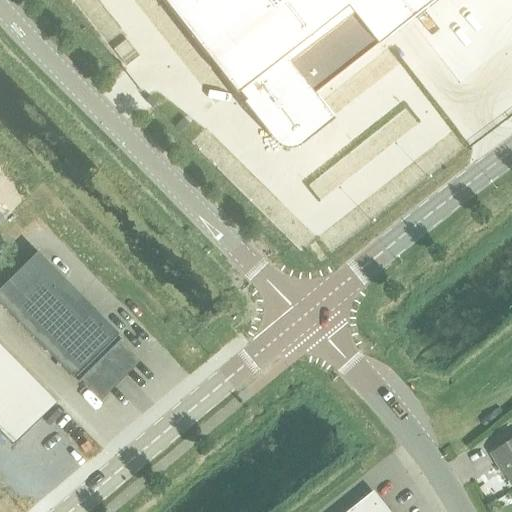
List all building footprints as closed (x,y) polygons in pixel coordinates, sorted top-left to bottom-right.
[(161,0),(237,95),(239,94),(240,93),(246,101),(249,105),(252,109),(255,113),(259,117),(262,121),(265,125),(268,129),(271,133),(274,137),(277,141),(280,144),(284,146),(288,147),(292,147),(296,145),(300,143),(303,140),(307,137),(311,134),(315,131),(319,128),(328,121),(324,116),(321,112),(317,108),(314,103),(311,99),(315,96),(320,92),(353,66),(380,44),(393,34),(409,22),(436,0),(161,0)] [(146,101),(148,103),(150,106),(152,107),(152,108),(153,106),(155,105),(156,103),(154,101),(152,99),(150,97),(149,98),(147,99),(146,101)] [(178,125),(175,127),(177,129),(179,131),(180,133),(184,129),(186,128),(189,124),(189,123),(188,123),(185,120),(185,119),(184,119),(182,121),(178,125)] [(66,280),(38,252),(0,288),(0,304),(74,379),(77,377),(80,375),(82,377),(78,381),(80,382),(83,379),(101,398),(114,385),(112,384),(123,373),(125,374),(137,362),(119,343),(122,340),(121,339),(117,343),(115,340),(117,337),(120,334),(105,320),(97,327),(58,288),(66,280)] [(57,403),(0,344),(0,432),(14,446),(57,403)] [(511,441),(492,454),(499,467),(503,465),(511,480),(511,441)] [(387,511),(373,494),(350,511),(387,511)]
